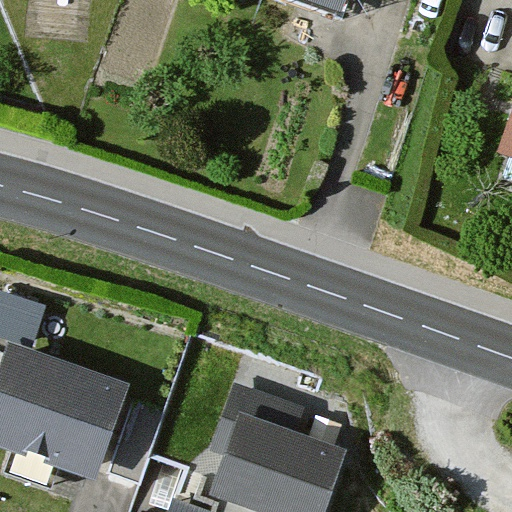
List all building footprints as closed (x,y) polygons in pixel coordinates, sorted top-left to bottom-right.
[(300,0),(341,13),(345,0),(300,0)] [(511,169),(511,139),(503,167),(511,169)] [(6,293),(0,308),(0,339),(33,352),(49,309),(6,293)] [(0,349),(0,382),(10,352),(0,349)] [(141,391),(20,356),(0,426),(0,453),(113,486),(141,391)] [(335,511),(352,462),(253,428),(227,505),(247,511),(335,511)]
